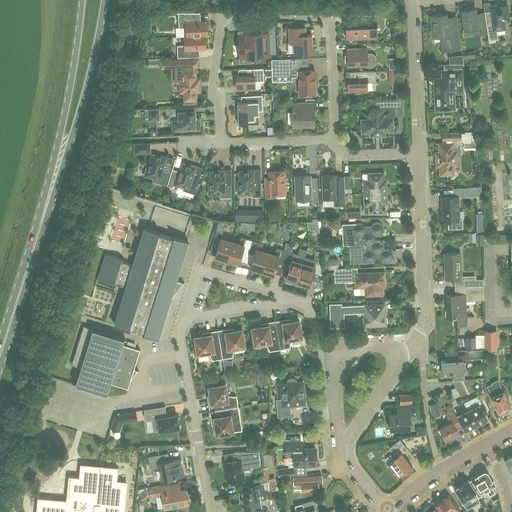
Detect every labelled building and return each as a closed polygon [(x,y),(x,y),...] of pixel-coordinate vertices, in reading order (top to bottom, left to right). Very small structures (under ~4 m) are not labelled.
[(489,43),(495,42),(495,39),(498,39),(497,30),(505,28),(503,18),(508,17),(507,4),(494,6),(494,8),(490,9),(491,11),(485,12),(489,40),(489,43)] [(466,9),(466,10),(462,10),(465,30),(474,28),(475,34),(474,34),(485,33),(483,20),(477,21),(475,8),(473,9),(473,8),(472,7),(467,7),(466,9)] [(191,22),(190,13),(178,12),(179,27),(176,27),(176,36),(185,36),(207,35),(207,21),(191,22)] [(431,15),(432,28),(431,29),(430,30),(430,31),(430,32),(430,33),(430,34),(431,35),(432,36),(433,36),(434,37),(441,36),(443,51),(459,49),(456,27),(449,28),(448,28),(446,13),(431,15)] [(351,41),(353,38),(376,38),(376,22),(385,21),(385,15),(369,15),(369,22),(346,23),(346,32),(344,35),(351,41)] [(294,53),(312,53),(311,34),(302,34),(302,27),(289,27),(289,43),(294,43),(294,53)] [(238,31),(238,37),(239,63),(253,62),(253,57),(270,56),(269,32),(252,33),(252,31),(238,31)] [(199,57),(199,49),(205,49),(205,35),(207,35),(185,36),(185,45),(177,45),(177,57),(199,57)] [(367,67),(372,67),(376,64),(375,56),(372,53),(367,53),(367,48),(347,48),(347,65),(367,64),(367,67)] [(474,51),(462,53),(463,60),(475,59),(474,51)] [(291,77),(299,77),(299,94),(302,94),(302,96),(308,96),(308,94),(315,94),(315,81),(317,81),(317,77),(315,77),(315,70),(298,70),(298,58),(272,59),(272,76),(291,75),(291,77)] [(175,83),(180,83),(180,88),(184,92),(184,97),(188,101),(193,100),(196,96),(196,91),(200,87),(200,82),(196,78),(195,73),(192,70),(187,70),(187,67),(187,61),(184,59),(159,60),(160,70),(174,69),(175,83)] [(247,75),(236,75),(237,89),(255,89),(255,81),(264,81),(263,68),(246,69),(247,75)] [(361,77),(348,77),(348,91),(354,91),(355,93),(361,93),(361,91),(367,90),(367,82),(376,82),(376,70),(360,71),(361,77)] [(461,71),(443,71),(443,79),(435,79),(436,109),(454,109),(453,92),(461,92),(461,71)] [(238,125),(259,124),(258,111),(262,110),(261,95),(252,96),(252,102),(237,102),(238,125)] [(371,132),(375,136),(380,135),(384,131),(389,131),(393,127),(392,122),(390,119),(394,114),(404,113),(404,98),(378,99),(379,105),(383,109),(390,109),(390,111),(383,119),(379,115),(374,115),(371,119),(365,119),(362,123),(362,129),(366,132),(371,132)] [(316,101),(306,102),(292,102),(292,125),(314,125),(314,114),(316,114),(316,101)] [(148,121),(160,120),(159,108),(147,109),(148,121)] [(187,128),(194,128),(194,113),(178,113),(179,121),(172,121),(172,131),(187,131),(187,128)] [(464,143),(464,148),(475,147),(473,131),(442,132),(443,141),(461,140),(464,143)] [(457,161),(456,156),(458,156),(460,154),(460,149),(458,147),(452,147),(448,143),(443,144),(439,148),(440,153),(436,157),(436,162),(440,165),(440,170),(444,174),(450,174),(453,170),(453,165),(457,161)] [(152,181),(165,185),(173,158),(165,156),(164,157),(152,154),(149,163),(148,163),(144,176),(153,178),(152,181)] [(184,185),(196,189),(203,167),(195,165),(194,167),(182,163),(179,172),(177,171),(173,184),(183,188),(184,185)] [(218,193),(231,193),(231,169),(223,169),(223,171),(210,171),(210,181),(208,181),(208,195),(218,194),(218,193)] [(253,197),(261,197),(260,169),(252,169),(252,171),(239,171),(239,180),(238,180),(238,194),(247,194),(247,192),(253,192),(253,197)] [(269,177),(264,177),(265,197),(274,197),(274,194),(285,194),(284,170),(269,171),(269,177)] [(363,180),(364,193),(386,192),(386,186),(384,186),(383,172),(368,173),(368,180),(363,180)] [(337,174),(322,175),(322,199),(323,205),(345,204),(344,176),(337,176),(337,174)] [(317,186),(310,186),(310,175),(295,176),(296,200),(310,199),(310,202),(318,201),(317,186)] [(481,186),(463,188),(463,197),(477,196),(478,200),(482,200),(481,186)] [(387,199),(386,192),(364,193),(364,205),(369,205),(369,212),(385,212),(384,199),(387,199)] [(457,196),(442,197),(442,210),(442,221),(448,221),(448,228),(462,228),(462,219),(458,219),(457,196)] [(194,202),(186,200),(184,208),(191,210),(194,202)] [(247,212),(235,212),(235,220),(247,220),(247,212)] [(365,244),(371,244),(374,240),(374,235),(379,235),(383,231),(383,226),(379,222),(373,222),(370,226),(365,227),(361,223),(356,223),(352,227),(352,232),(356,236),(356,241),(362,241),(365,244)] [(160,232),(145,227),(133,265),(121,261),(121,258),(107,254),(98,281),(113,286),(114,283),(126,287),(115,325),(129,330),(130,328),(143,332),(142,334),(157,338),(187,240),(172,236),(172,237),(159,233),(160,232)] [(214,256),(226,260),(233,238),(222,235),(223,231),(217,229),(213,241),(219,243),(214,256)] [(507,234),(496,234),(496,243),(508,242),(507,234)] [(242,251),(248,253),(251,241),(241,237),(238,242),(233,241),(234,238),(233,238),(226,260),(238,264),(239,260),(242,251)] [(274,253),(267,251),(268,251),(262,271),(263,271),(263,273),(271,276),(271,274),(273,274),(277,262),(283,263),(290,241),(287,240),(284,250),(277,248),(274,253)] [(353,259),(357,263),(372,262),(375,258),(380,258),(384,262),(389,261),(393,257),(393,252),(389,248),(384,249),(384,244),(380,240),(374,240),(371,244),(365,244),(362,241),(356,241),(356,250),(353,253),(353,259)] [(262,244),(251,241),(248,253),(253,255),(250,267),(253,268),(252,270),(259,272),(260,270),(262,271),(267,251),(261,249),(262,244)] [(292,247),(289,246),(288,246),(283,263),(289,265),(285,278),(288,279),(288,280),(295,283),(295,281),(297,282),(303,262),(297,260),(297,254),(290,252),(292,247)] [(444,253),(445,279),(461,278),(460,253),(444,253)] [(321,262),(305,257),(303,262),(297,282),(299,282),(299,284),(306,286),(306,284),(309,285),(312,272),(322,275),(321,262)] [(382,280),(384,280),(384,272),(355,273),(355,274),(346,275),(346,268),(334,268),(334,282),(356,281),(356,287),(365,287),(366,295),(382,295),(382,280)] [(483,279),(464,280),(464,287),(483,286),(483,287),(483,279)] [(465,294),(446,295),(447,317),(455,317),(455,324),(467,324),(465,294)] [(386,325),(385,315),(383,315),(382,309),(377,310),(377,304),(363,305),(364,326),(386,325)] [(282,324),(275,325),(279,349),(290,348),(291,338),(302,337),(299,320),(282,323),(282,324)] [(269,325),(252,328),(254,344),(265,343),(269,351),(279,349),(275,325),(269,326),(269,325)] [(127,388),(140,349),(122,344),(124,338),(84,326),(72,364),(81,367),(76,384),(108,394),(111,383),(127,388)] [(225,333),(218,334),(222,359),(233,357),(234,348),(244,346),(242,329),(225,332),(225,333)] [(497,349),(497,330),(484,330),(484,349),(497,349)] [(211,334),(194,337),(197,354),(208,352),(212,360),(222,359),(218,334),(211,335),(211,334)] [(476,348),(476,336),(466,336),(466,348),(476,348)] [(453,380),(460,380),(464,379),(464,373),(463,360),(468,359),(467,355),(473,354),(472,350),(467,350),(444,352),(445,361),(441,361),(441,367),(439,372),(442,373),(442,375),(447,375),(451,377),(451,374),(452,374),(453,380)] [(297,383),(297,381),(296,379),(294,378),(290,378),(288,380),(287,382),(287,384),(279,385),(281,404),(276,404),(277,418),(291,416),(290,405),(304,404),(302,383),(297,383)] [(505,390),(503,390),(497,380),(491,383),(492,384),(487,386),(492,396),(491,397),(499,412),(500,411),(502,412),(505,411),(505,409),(511,406),(507,398),(508,397),(505,390)] [(470,399),(462,383),(455,386),(460,396),(463,402),(470,399)] [(212,403),(213,410),(238,406),(236,396),(227,395),(225,384),(208,387),(211,404),(212,403)] [(412,403),(412,394),(400,394),(400,403),(412,403)] [(455,398),(459,405),(463,402),(460,396),(455,398)] [(186,403),(180,405),(183,413),(189,411),(186,403)] [(481,423),(482,421),(486,419),(484,414),(487,412),(482,403),(469,410),(476,424),(478,425),(481,423)] [(164,416),(162,406),(145,409),(146,420),(152,419),(154,431),(159,430),(159,431),(179,428),(178,424),(180,424),(179,417),(177,417),(177,414),(164,416)] [(216,434),(233,431),(242,430),(240,419),(238,406),(213,410),(214,417),(213,417),(215,426),(216,434)] [(390,415),(390,429),(410,428),(410,420),(416,420),(415,407),(402,408),(402,414),(390,415)] [(439,428),(445,440),(459,433),(456,427),(461,424),(453,409),(445,413),(450,422),(439,428)] [(476,424),(469,410),(458,415),(466,429),(476,424)] [(121,422),(136,419),(135,411),(114,414),(113,419),(121,422)] [(387,462),(398,477),(405,472),(412,467),(402,453),(407,449),(400,440),(390,447),(396,455),(387,462)] [(316,464),(315,448),(301,449),(301,441),(285,442),(286,456),(294,455),(295,465),(316,464)] [(224,454),(225,462),(224,462),(227,482),(244,479),(242,471),(251,469),(251,467),(258,466),(258,465),(260,465),(258,451),(248,452),(234,452),(224,454)] [(161,480),(183,476),(180,459),(161,462),(160,455),(147,457),(149,468),(159,467),(161,480)] [(270,456),(263,457),(265,468),(272,467),(270,456)] [(125,511),(129,478),(118,477),(119,464),(82,461),(81,474),(70,473),(68,497),(39,494),(37,511),(125,511)] [(293,467),(280,469),(281,476),(294,474),(293,467)] [(484,471),(471,478),(480,493),(486,490),(490,496),(495,493),(492,487),(495,485),(487,472),(484,471)] [(293,477),(294,484),(322,482),(322,475),(293,477)] [(467,510),(480,502),(481,501),(476,493),(475,493),(467,480),(454,488),(462,501),(467,510)] [(240,486),(241,491),(239,491),(241,503),(266,499),(265,491),(269,491),(268,484),(269,484),(269,481),(252,484),(240,486)] [(149,489),(150,496),(163,494),(165,507),(164,507),(188,503),(186,489),(173,492),(172,485),(149,489)] [(461,511),(449,495),(443,499),(442,498),(435,504),(440,511),(461,511)] [(268,511),(266,499),(241,503),(242,511),(268,511)] [(293,511),(315,511),(317,508),(315,502),(312,500),(295,505),(296,510),(293,511)]
